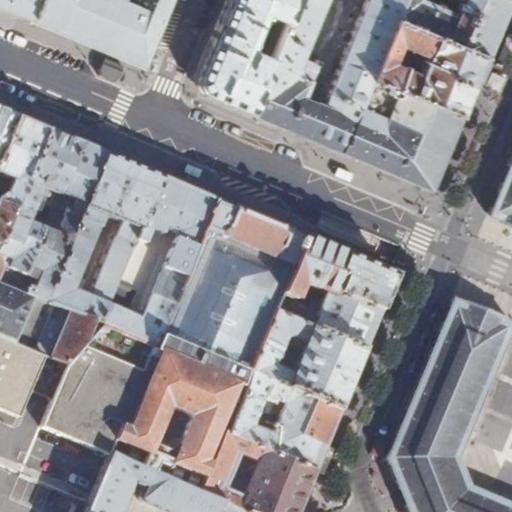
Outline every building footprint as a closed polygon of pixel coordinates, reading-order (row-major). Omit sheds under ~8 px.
[(0,0),(0,7),(2,9),(30,20),(38,0),(0,0)] [(38,0),(30,20),(76,40),(140,67),(153,33),(167,0),(38,0)] [(226,0),(225,4),(194,78),(203,94),(247,113),(293,0),(226,0)] [(400,0),(293,0),(247,113),(293,132),(340,152),(357,109),(369,79),(393,18),(400,0)] [(400,0),(393,18),(485,56),(500,19),(507,0),(400,0)] [(393,18),(369,79),(461,115),(470,93),(474,84),(485,56),(393,18)] [(357,109),(449,145),(457,125),(461,115),(369,79),(357,109)] [(357,109),(340,152),(383,171),(430,191),(449,145),(357,109)] [(7,113),(0,110),(0,149),(14,116),(7,113)] [(0,240),(47,130),(33,124),(14,116),(0,149),(0,174),(10,178),(0,199),(0,240)] [(105,154),(83,145),(47,130),(0,240),(0,283),(42,301),(105,154)] [(64,363),(96,324),(98,325),(102,315),(121,269),(159,176),(127,163),(105,154),(42,301),(52,305),(34,350),(64,363)] [(511,154),(487,215),(511,225),(511,154)] [(121,269),(102,315),(98,325),(150,347),(152,348),(214,199),(189,189),(159,176),(121,269)] [(264,221),(214,199),(152,348),(108,454),(197,492),(220,438),(247,374),(272,313),(304,238),(282,228),(264,221)] [(324,246),(304,238),(272,313),(297,324),(302,313),(292,308),(294,302),(293,300),(296,294),(300,295),(303,291),(312,294),(314,289),(325,294),(326,292),(332,294),(339,276),(334,274),(341,254),(324,246)] [(372,267),(341,254),(334,274),(339,276),(332,294),(378,312),(393,276),(372,267)] [(52,305),(42,301),(0,283),(0,335),(34,350),(52,305)] [(311,329),(363,350),(378,312),(332,294),(326,292),(325,294),(311,329)] [(511,322),(483,311),(452,299),(385,458),(395,484),(401,498),(407,511),(406,511),(511,511),(511,505),(469,487),(463,473),(457,459),(511,328),(511,322)] [(338,411),(351,379),(363,350),(311,329),(297,324),(272,313),(247,374),(338,411)] [(108,454),(152,348),(150,347),(98,325),(96,324),(64,363),(52,391),(62,396),(48,408),(40,427),(108,454)] [(52,391),(64,363),(34,350),(0,335),(0,409),(14,415),(25,390),(51,400),(48,408),(62,396),(52,391)] [(322,451),(330,431),(338,411),(247,374),(220,438),(312,476),(322,451)] [(245,511),(297,511),(301,503),(312,476),(220,438),(197,492),(245,511)] [(245,511),(197,492),(108,454),(94,490),(89,499),(120,508),(123,502),(130,484),(140,488),(136,501),(161,511),(245,511)] [(87,504),(83,511),(118,511),(120,508),(89,499),(87,504)]
